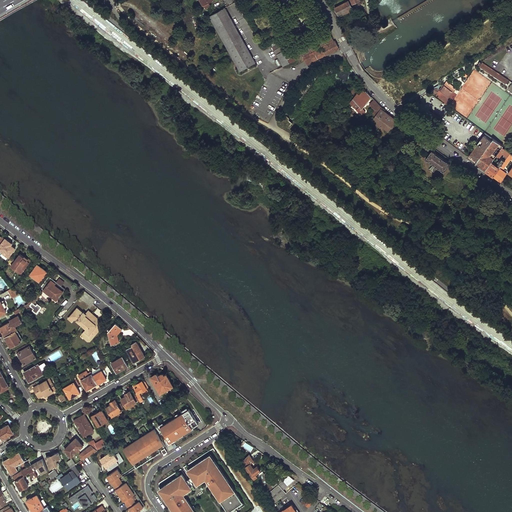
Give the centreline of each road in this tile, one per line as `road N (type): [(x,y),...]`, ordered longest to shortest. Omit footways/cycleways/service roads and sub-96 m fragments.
road 1 (residential): [(511,195),(391,107),(359,70),(320,0)]
road 2 (tertiary): [(163,355),(107,299),(0,219)]
road 3 (tertiary): [(357,511),(226,419)]
road 4 (residential): [(226,419),(156,465),(147,485),(158,505)]
